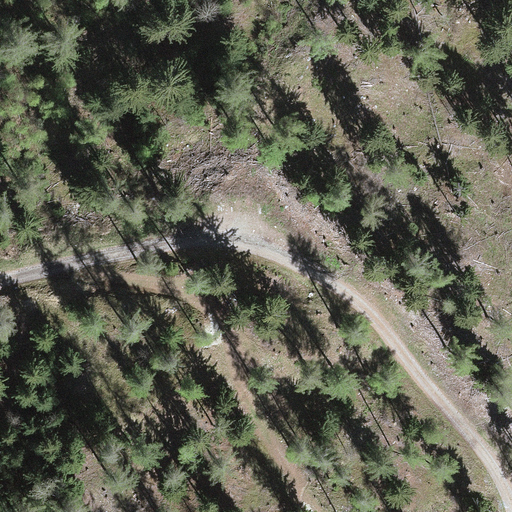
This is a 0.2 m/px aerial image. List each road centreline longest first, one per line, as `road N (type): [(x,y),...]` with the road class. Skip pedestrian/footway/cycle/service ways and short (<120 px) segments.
road 1 (track): [(0,277),(202,242),(300,266),(385,330),(483,450),(511,508)]
road 2 (track): [(318,511),(258,417),(217,314),(203,300),(161,283),(70,272),(64,264)]
